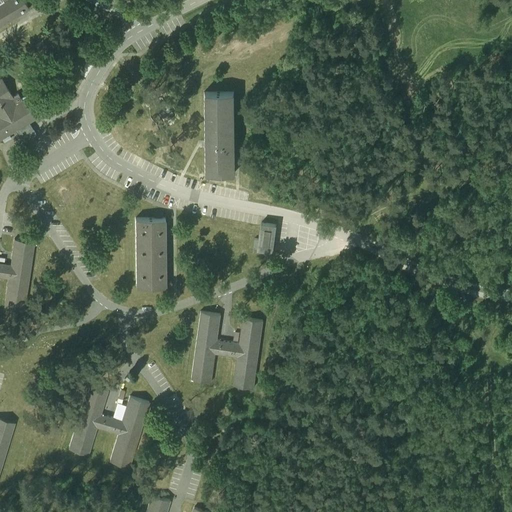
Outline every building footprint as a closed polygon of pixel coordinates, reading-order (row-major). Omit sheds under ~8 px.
[(0,0),(0,139),(16,130),(22,140),(33,133),(31,128),(27,122),(64,101),(70,98),(69,97),(59,80),(20,102),(17,97),(11,100),(0,80),(0,25),(28,9),(23,0),(0,0)] [(203,95),(205,173),(234,173),(232,94),(203,95)] [(135,222),(137,288),(165,288),(163,221),(135,222)] [(276,226),(261,224),(261,227),(257,250),(262,251),(272,252),(276,226)] [(0,276),(8,278),(4,306),(24,310),(34,242),(14,238),(10,264),(0,262),(0,276)] [(200,313),(190,378),(210,381),(214,352),(239,356),(234,385),(253,388),(263,322),(242,319),(240,332),(239,343),(216,339),(220,316),(200,313)] [(88,386),(67,453),(86,458),(95,427),(121,435),(112,466),(128,471),(148,404),(131,399),(129,406),(124,423),(98,416),(106,391),(88,386)] [(0,470),(14,424),(0,419),(0,470)] [(151,495),(146,511),(206,511),(195,509),(193,511),(165,511),(169,500),(165,499),(151,495)]
